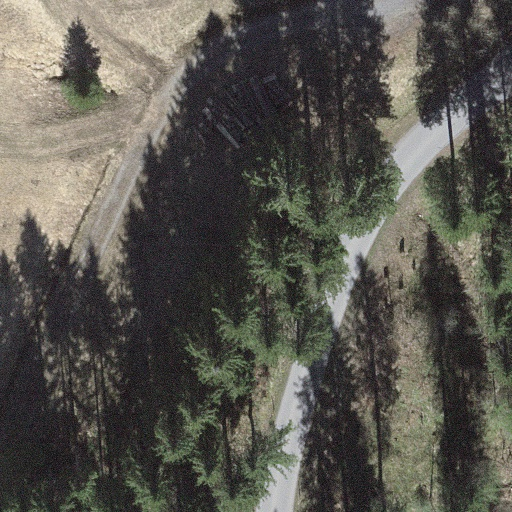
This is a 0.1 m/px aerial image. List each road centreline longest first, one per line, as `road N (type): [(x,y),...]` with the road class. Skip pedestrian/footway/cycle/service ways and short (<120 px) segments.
road 1 (track): [(359,0),(241,31),(183,73),(90,248),(0,449)]
road 2 (unclassified): [(511,71),(399,156),(356,227),(277,454),(274,511)]
